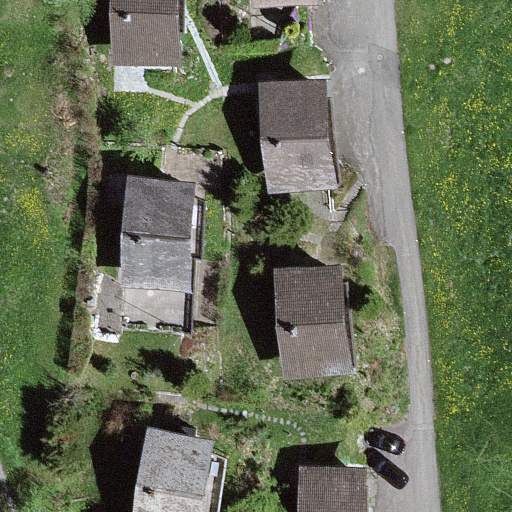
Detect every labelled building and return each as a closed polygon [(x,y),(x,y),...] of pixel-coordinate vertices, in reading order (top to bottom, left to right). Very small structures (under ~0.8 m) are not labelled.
[(174,0),(111,0),(112,51),(175,51),(174,0)] [(322,73),(256,83),(273,193),(340,183),(322,73)] [(194,178),(126,177),(125,293),(193,294),(194,178)] [(339,263),(274,265),(276,382),(342,381),(339,263)] [(201,511),(217,441),(150,427),(131,511),(201,511)] [(367,511),(364,463),(296,467),(298,511),(367,511)]
